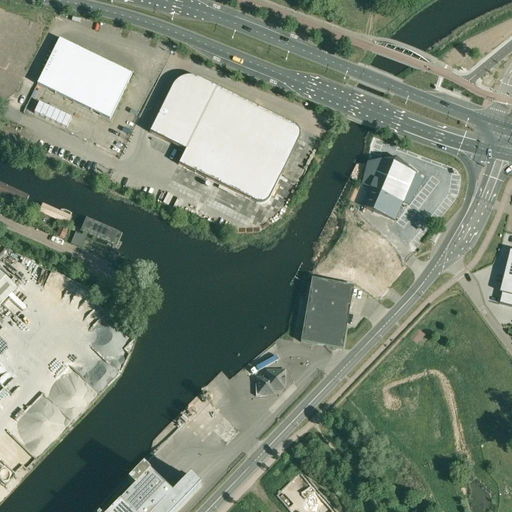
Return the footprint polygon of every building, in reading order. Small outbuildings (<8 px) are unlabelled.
[(0,66),(7,70),(29,24),(1,10),(0,9),(0,66)] [(59,39),(37,85),(110,120),(132,75),(129,73),(59,39)] [(175,83),(149,134),(185,152),(177,167),(257,207),(260,207),(263,207),(266,207),(269,205),(271,203),(305,137),(306,134),(306,131),(306,128),(305,127),(303,125),(203,76),(198,74),(193,73),(190,73),(187,73),(184,73),(182,74),(179,76),(176,80),(175,83)] [(370,188),(362,207),(395,221),(403,203),(409,205),(423,181),(396,158),(367,162),(362,185),(370,188)] [(158,166),(155,175),(210,194),(211,190),(188,182),(191,174),(168,166),(167,169),(158,166)] [(1,182),(0,183),(0,195),(23,206),(28,194),(1,182)] [(43,204),(40,213),(68,224),(71,216),(43,204)] [(27,214),(19,210),(15,219),(22,222),(24,217),(25,218),(27,214)] [(86,219),(85,221),(81,231),(116,247),(121,235),(86,219)] [(56,237),(63,240),(67,232),(60,229),(56,237)] [(511,259),(500,304),(511,307),(511,259)] [(0,271),(0,305),(17,288),(0,271)] [(50,283),(73,295),(78,284),(56,273),(50,283)] [(337,349),(343,350),(354,286),(312,279),(300,342),(337,349)] [(13,299),(7,306),(21,319),(27,313),(13,299)] [(256,397),(267,397),(275,396),(275,392),(282,392),(287,387),(286,370),(266,371),(266,377),(262,377),(263,379),(257,379),(257,384),(255,384),(256,397)] [(87,412),(102,396),(82,377),(68,392),(64,388),(58,395),(64,401),(70,395),(87,412)] [(225,419),(226,419),(210,403),(187,427),(203,442),(209,435),(223,448),(239,432),(225,419)] [(142,470),(102,511),(176,511),(201,486),(191,477),(172,497),(160,486),(142,470)]
